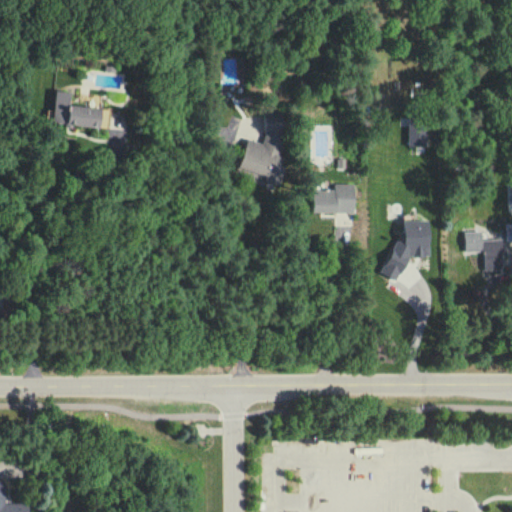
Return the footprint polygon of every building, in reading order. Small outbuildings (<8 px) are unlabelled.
[(69,104),(71,93),(55,91),(51,122),(107,130),(110,110),(69,104)] [(237,168),(269,178),(288,120),(268,114),(259,143),(246,139),(237,168)] [(406,146),(428,146),(427,122),(405,123),(406,146)] [(353,213),(353,185),(332,185),(332,191),(312,190),(311,212),(353,213)] [(428,257),(429,221),(403,221),(403,241),(387,241),(387,276),(402,277),(402,256),(428,257)] [(483,271),(499,271),(499,239),(481,239),(481,232),(464,232),(464,252),(483,251),(483,271)] [(0,511),(27,511),(28,504),(5,504),(5,481),(0,481),(0,511)]
